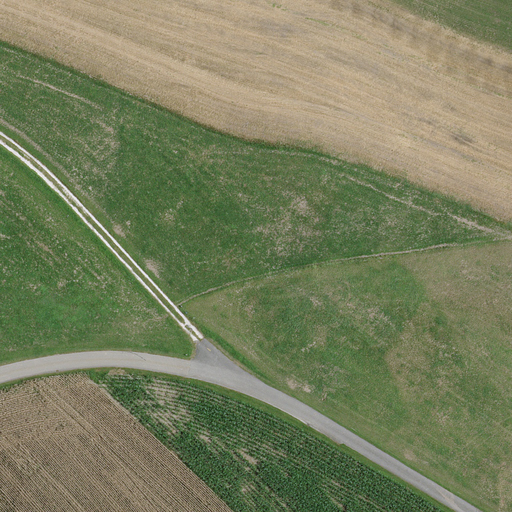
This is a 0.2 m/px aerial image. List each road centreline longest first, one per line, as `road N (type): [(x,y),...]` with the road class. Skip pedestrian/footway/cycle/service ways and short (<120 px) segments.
road 1 (track): [(229,374),(0,140)]
road 2 (track): [(229,374),(471,511)]
road 3 (track): [(0,375),(94,359),(229,374)]
